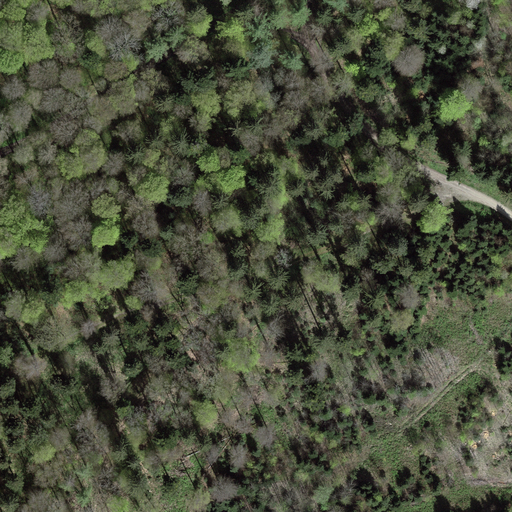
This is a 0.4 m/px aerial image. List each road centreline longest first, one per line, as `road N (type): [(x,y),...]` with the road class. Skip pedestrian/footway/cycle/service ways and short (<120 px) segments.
road 1 (track): [(455,189),(418,215),(144,306),(0,374)]
road 2 (track): [(306,0),(309,41),(370,133),(422,171),(511,215)]
road 3 (track): [(253,0),(0,152)]
road 4 (track): [(169,0),(309,41)]
